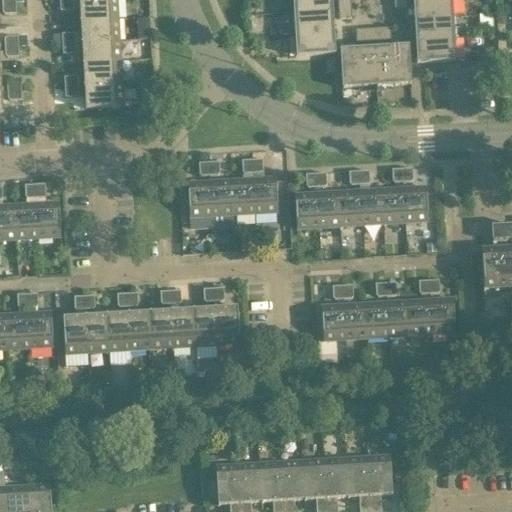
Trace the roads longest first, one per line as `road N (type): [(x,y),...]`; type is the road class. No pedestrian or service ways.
road 1 (residential): [(279,338),(276,278),(264,266),(106,274),(100,161)]
road 2 (residential): [(511,133),(326,134),(286,119),(227,76)]
road 3 (residential): [(45,163),(38,0)]
road 4 (residential): [(100,161),(159,148),(227,76)]
